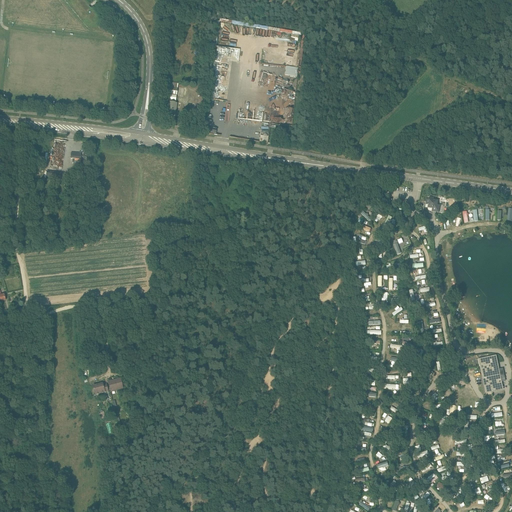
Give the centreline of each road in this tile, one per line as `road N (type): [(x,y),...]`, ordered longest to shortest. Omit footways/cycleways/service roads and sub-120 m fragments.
road 1 (track): [(382,509),(371,457),(384,340),(371,268),(406,250),(426,253),(451,371)]
road 2 (tertiary): [(511,190),(141,137)]
road 3 (track): [(0,425),(13,397),(11,357),(28,302),(13,232),(16,121)]
road 4 (track): [(455,369),(420,403),(410,438),(414,462),(449,511)]
road 5 (tertiary): [(141,137),(150,57),(137,20),(119,0)]
road 6 (tertiary): [(141,137),(0,119)]
road 7 (unknown): [(27,307),(91,308),(108,372)]
